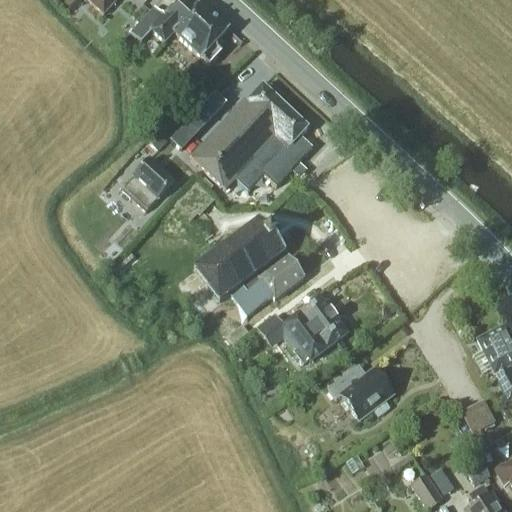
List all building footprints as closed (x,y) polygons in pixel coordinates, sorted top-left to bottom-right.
[(149,0),(82,0),(102,18),(118,0),(144,0),(148,3),(149,0)] [(195,11),(182,0),(180,0),(164,19),(153,10),(129,37),(139,46),(149,35),(163,47),(172,38),(201,64),(201,63),(208,70),(221,55),(214,50),(228,34),(198,7),(195,11)] [(306,132),(260,90),(246,105),(243,103),(188,162),(223,194),(233,183),(246,195),(261,179),(275,191),(291,174),(295,178),(301,172),(297,167),(311,152),(298,141),(306,132)] [(192,117),(181,106),(145,143),(155,154),(192,117)] [(196,136),(185,126),(168,143),(179,153),(196,136)] [(173,186),(148,163),(131,181),(132,182),(121,194),(145,217),(173,186)] [(218,306),(240,289),(253,279),(284,256),(258,223),(192,272),(218,306)] [(256,284),(253,279),(240,289),(257,311),(270,301),(273,304),(302,282),(287,261),(256,284)] [(345,338),(317,300),(280,327),(273,318),(255,331),(267,347),(278,338),(302,369),(308,365),(345,338)] [(506,405),(511,402),(511,377),(509,371),(511,369),(511,335),(507,327),(475,343),(506,405)] [(353,373),(326,393),(334,404),(339,401),(357,425),(391,399),(372,373),(360,382),(353,373)] [(481,405),(470,410),(481,432),(492,426),(481,405)] [(511,463),(503,469),(501,467),(493,473),(503,489),(507,486),(511,492),(511,463)] [(489,481),(483,470),(467,479),(473,490),(489,481)] [(427,511),(440,503),(424,480),(409,490),(423,511),(427,511)] [(487,498),(481,490),(467,499),(473,508),(466,511),(499,511),(489,497),(487,498)]
